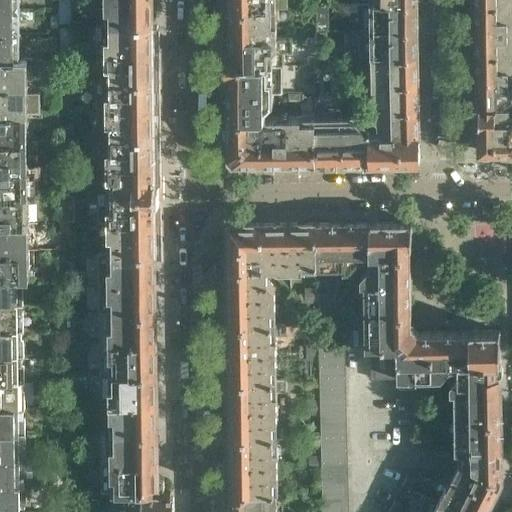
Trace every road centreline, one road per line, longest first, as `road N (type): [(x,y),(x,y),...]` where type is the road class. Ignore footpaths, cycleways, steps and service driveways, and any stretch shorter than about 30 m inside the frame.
road 1 (residential): [(199,511),(197,200)]
road 2 (residential): [(197,200),(443,191)]
road 3 (residential): [(197,200),(193,0)]
road 4 (residential): [(443,191),(446,0)]
